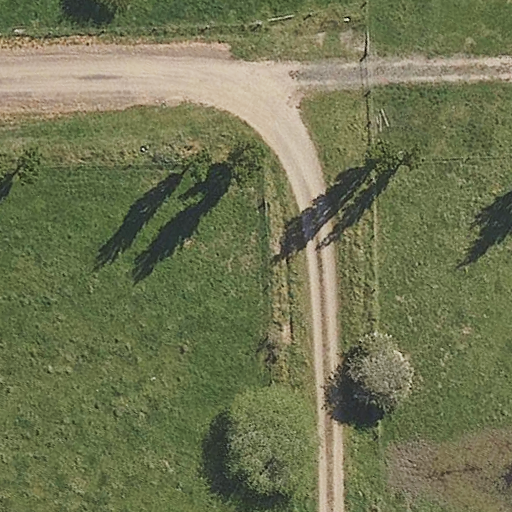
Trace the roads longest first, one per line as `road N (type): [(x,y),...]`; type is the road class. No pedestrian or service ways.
road 1 (unclassified): [(365,511),(366,431),(348,277),(277,48)]
road 2 (unclassified): [(0,60),(277,48)]
